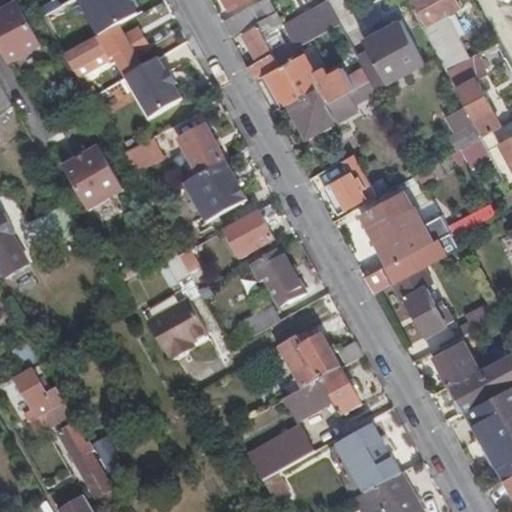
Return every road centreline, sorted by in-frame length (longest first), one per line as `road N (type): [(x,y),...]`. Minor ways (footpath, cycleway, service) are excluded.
road 1 (residential): [(471,511),(183,0)]
road 2 (unknown): [(348,292),(211,371),(181,363)]
